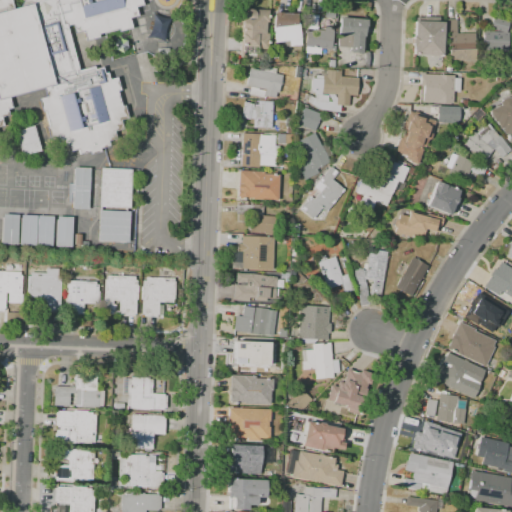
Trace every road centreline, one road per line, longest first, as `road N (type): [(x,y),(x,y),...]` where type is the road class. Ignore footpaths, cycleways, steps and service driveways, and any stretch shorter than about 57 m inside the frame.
road 1 (tertiary): [(210,0),(192,511)]
road 2 (residential): [(511,194),(415,341),(368,511)]
road 3 (residential): [(199,348),(0,339)]
road 4 (residential): [(24,340),(18,511)]
road 5 (residential): [(392,0),(387,88),(360,133)]
